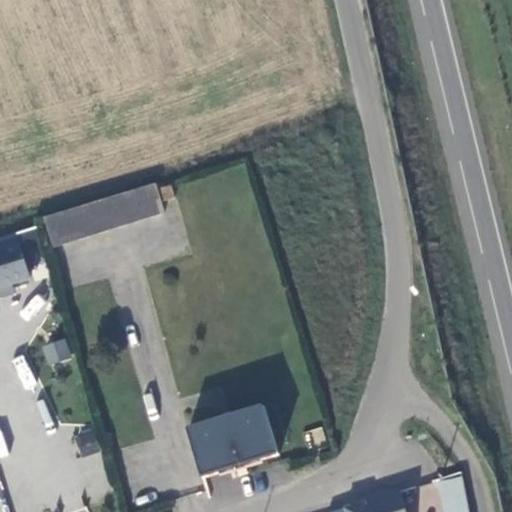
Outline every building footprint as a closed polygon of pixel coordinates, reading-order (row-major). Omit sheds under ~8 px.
[(54,247),(164,214),(157,188),(46,221),(54,247)] [(175,199),(172,188),(161,192),(164,202),(175,199)] [(0,290),(33,281),(21,239),(0,245),(0,290)] [(42,346),(49,365),(72,356),(65,337),(42,346)] [(262,409),(187,432),(201,480),(234,471),(236,478),(245,475),(243,468),(277,458),(262,409)] [(108,496),(100,437),(78,440),(87,499),(108,496)] [(404,511),(399,495),(344,511),(404,511)]
